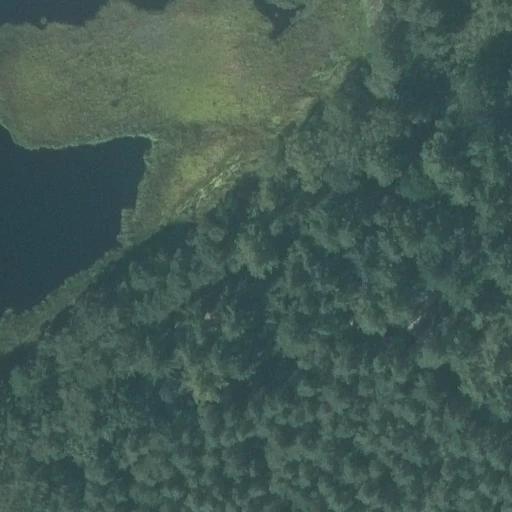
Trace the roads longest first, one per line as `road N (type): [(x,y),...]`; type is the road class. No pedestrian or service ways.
road 1 (track): [(0,488),(72,426),(136,388),(384,293)]
road 2 (track): [(511,415),(384,293)]
road 3 (track): [(384,293),(511,244)]
